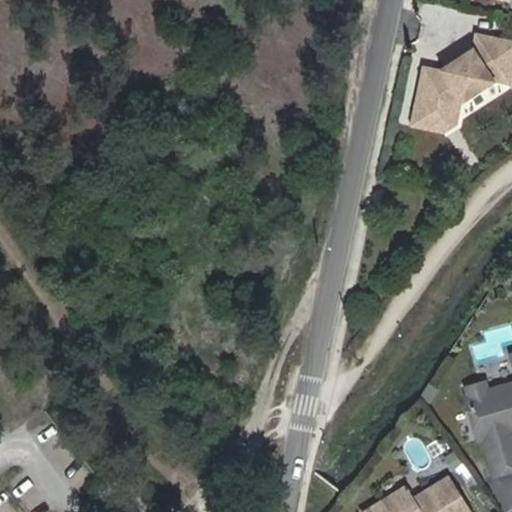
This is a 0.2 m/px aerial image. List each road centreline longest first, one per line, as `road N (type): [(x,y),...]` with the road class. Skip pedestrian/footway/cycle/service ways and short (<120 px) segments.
road 1 (residential): [(393,0),(291,511)]
road 2 (track): [(0,220),(199,511)]
